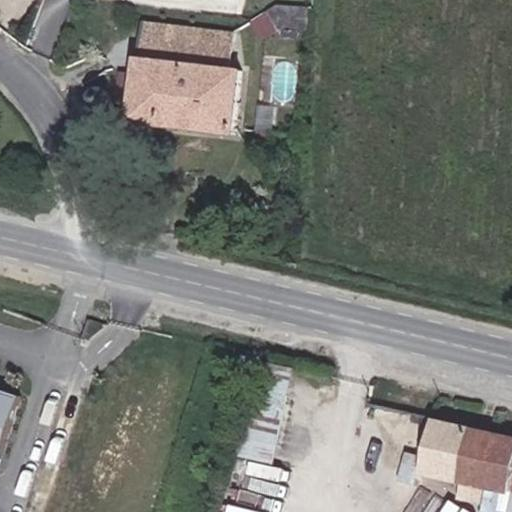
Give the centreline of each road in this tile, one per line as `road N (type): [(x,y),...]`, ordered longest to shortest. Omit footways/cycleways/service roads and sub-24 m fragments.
road 1 (tertiary): [(511,354),(77,251)]
road 2 (tertiary): [(77,251),(84,204),(72,144),(0,55)]
